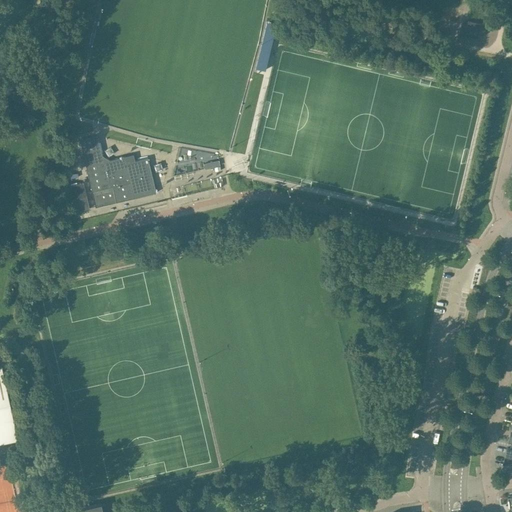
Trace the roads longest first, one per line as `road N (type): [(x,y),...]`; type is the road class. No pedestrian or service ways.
road 1 (tertiary): [(511,243),(486,288),(446,490)]
road 2 (tertiary): [(463,488),(511,280)]
road 3 (residential): [(486,486),(509,355)]
